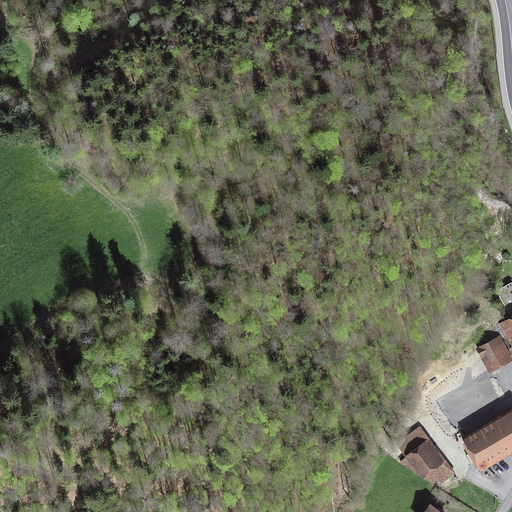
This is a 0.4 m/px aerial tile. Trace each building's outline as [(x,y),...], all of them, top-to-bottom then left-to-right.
[(510,317),(498,324),(511,348),(510,349),(511,353),(511,284),(511,283),(496,291),(510,317)] [(510,359),(499,338),(478,349),(490,370),(510,359)] [(511,409),(464,438),(482,468),(511,450),(511,409)] [(420,424),(396,442),(405,455),(399,460),(422,476),(424,475),(442,481),(455,470),(420,424)] [(443,511),(430,501),(422,511),(443,511)]
